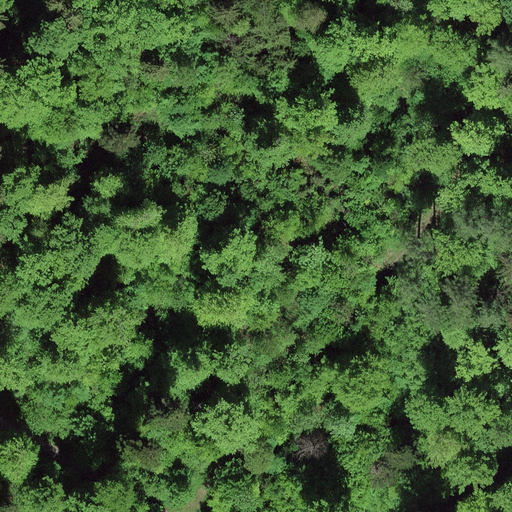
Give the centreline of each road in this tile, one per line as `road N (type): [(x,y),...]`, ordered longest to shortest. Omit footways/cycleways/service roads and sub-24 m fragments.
road 1 (track): [(511,34),(483,86),(429,232),(232,440),(194,511)]
road 2 (track): [(162,511),(0,417)]
